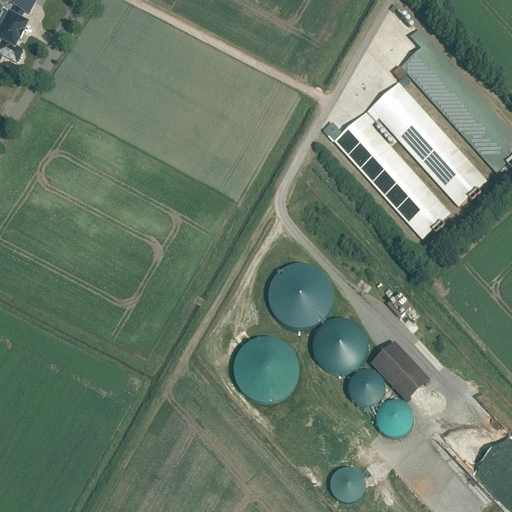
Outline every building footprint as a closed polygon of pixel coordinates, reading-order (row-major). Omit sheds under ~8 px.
[(2,0),(33,15),(41,0),(2,0)] [(0,26),(7,29),(12,12),(0,8),(0,26)] [(37,24),(17,14),(3,40),(7,43),(23,51),(37,24)] [(511,161),(511,129),(423,28),(412,38),(425,51),(406,68),(499,173),(511,161)] [(7,43),(1,54),(18,62),(23,51),(7,43)] [(493,182),(406,85),(348,136),(341,143),(429,242),(456,217),(380,132),(388,124),(464,208),(493,182)] [(348,136),(339,126),(331,133),(341,143),(348,136)] [(328,323),(334,317),(338,310),(340,302),(340,294),(337,286),(333,279),(327,274),(320,270),(312,268),(304,268),(296,270),(289,274),(283,280),(279,288),(277,296),(278,304),(280,312),(284,319),(290,324),(297,328),(305,330),(314,330),(321,328),(328,323)] [(367,364),(370,357),(372,350),(372,343),(370,336),(365,331),(360,326),(353,324),(346,323),(339,324),(333,327),(327,332),(324,339),(322,346),(322,353),(325,359),(329,365),(334,370),(341,372),(348,373),(355,372),(362,368),(367,364)] [(296,394),(301,388),(304,380),(304,372),(303,364),(300,357),(295,351),(288,346),(280,344),(272,343),(264,344),(257,348),(251,353),(246,360),(244,367),(243,375),(244,383),(248,390),(253,396),(260,401),(267,404),(275,404),(283,403),(290,400),(296,394)] [(431,378),(397,345),(375,368),(408,401),(431,378)] [(368,409),(374,407),(379,403),(382,398),(384,392),(383,386),(380,380),(375,376),(370,374),(363,374),(358,375),(353,379),(349,384),(348,391),(349,397),(352,402),(356,406),(362,408),(368,409)] [(394,438),(400,436),(404,433),(408,427),(409,421),(408,415),(405,410),(401,406),(395,403),(389,403),(383,405),(378,409),(375,414),(373,420),(374,426),(377,432),(382,436),(387,438),(394,438)] [(371,499),(362,469),(333,478),(342,508),(371,499)]
